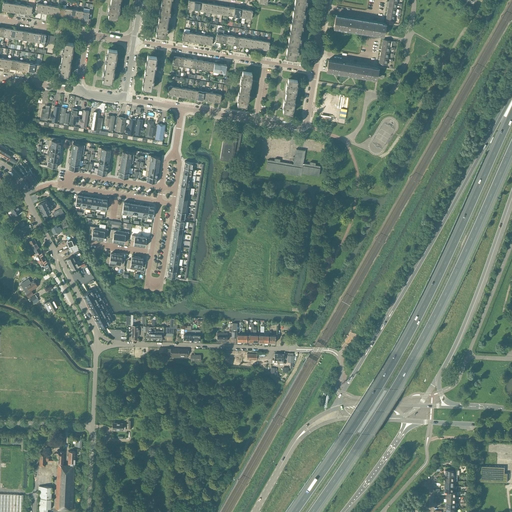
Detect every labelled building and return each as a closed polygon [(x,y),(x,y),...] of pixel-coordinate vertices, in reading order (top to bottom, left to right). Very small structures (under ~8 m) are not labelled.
[(120,1),(111,0),(110,7),(109,7),(108,10),(109,10),(108,17),(113,17),(113,18),(114,18),(114,17),(117,18),(118,11),(119,11),(119,8),(120,1)] [(170,4),(161,2),(160,9),(159,9),(159,12),(160,12),(158,19),(167,20),(168,14),(170,14),(170,11),(169,11),(170,4)] [(294,5),(293,13),(292,18),(302,20),(303,15),(304,15),(304,12),(303,12),(304,7),(294,5)] [(334,27),(350,29),(352,18),(345,17),(343,16),(343,17),(335,16),(334,27)] [(292,18),(290,30),(300,32),(301,27),(302,27),(302,25),(301,24),(302,20),(292,18)] [(350,29),(367,32),(368,21),(361,20),(361,19),(359,19),(352,18),(350,29)] [(167,20),(158,19),(157,25),(156,28),(157,28),(156,35),(165,37),(166,30),(167,30),(167,27),(166,27),(167,20)] [(368,21),(367,32),(383,35),(385,24),(378,23),(378,22),(376,22),(375,22),(368,21)] [(217,33),(216,41),(222,42),(223,34),(224,30),(221,29),(221,30),(218,29),(217,33)] [(290,30),(288,43),(298,45),(299,40),(300,40),(300,37),(299,37),(300,32),(290,30)] [(61,58),(70,59),(71,53),(72,53),(72,50),(73,43),(64,41),(63,48),(62,48),(61,51),(62,51),(61,58)] [(288,43),(286,57),(296,58),(297,52),(298,52),(298,50),(297,49),(298,45),(288,43)] [(105,65),(114,67),(115,60),(116,60),(116,57),(117,50),(108,49),(107,55),(106,55),(105,58),(106,58),(105,65)] [(145,71),(154,73),(155,66),(156,67),(156,64),(155,63),(156,57),(147,55),(146,62),(145,65),(146,65),(145,71)] [(70,59),(61,58),(60,64),(59,64),(59,67),(60,67),(59,74),(68,76),(69,69),(70,66),(69,66),(70,59)] [(328,60),(326,71),(343,73),(345,62),(338,61),(335,60),(335,61),(328,60)] [(343,73),(359,76),(361,65),(354,64),(354,63),(352,63),(345,62),(343,73)] [(226,64),(220,63),(219,71),(225,72),(224,77),(227,77),(228,72),(225,72),(226,64)] [(114,67),(105,65),(104,72),(103,72),(103,74),(104,75),(102,82),(111,83),(112,76),(113,76),(114,73),(113,73),(114,67)] [(361,65),(359,76),(376,79),(378,68),(371,67),(371,66),(368,66),(361,65)] [(154,73),(145,71),(144,78),(143,78),(143,81),(142,88),(151,90),(152,83),(153,83),(154,80),(153,80),(154,73)] [(240,87),(249,89),(250,82),(251,82),(251,79),(250,79),(252,72),(243,71),(241,78),(240,78),(240,80),(241,81),(240,87)] [(286,95),(294,96),(296,90),(297,87),(296,87),(297,80),(288,78),(287,85),(286,85),(286,88),(287,88),(286,95)] [(249,89),(240,87),(239,94),(238,94),(237,97),(238,97),(237,104),(246,105),(247,98),(248,99),(249,96),(248,95),(249,89)] [(294,96),(286,95),(284,101),(283,101),(283,104),(284,104),(283,111),(292,113),(293,106),(294,106),(294,103),(293,103),(294,96)] [(42,107),(40,118),(47,120),(50,104),(46,104),(45,107),(42,107)] [(60,106),(54,105),(53,112),(51,112),(50,118),(52,118),(51,121),(57,122),(60,106)] [(66,107),(62,106),(59,122),(68,123),(69,112),(65,111),(66,107)] [(78,108),(72,107),(70,123),(75,124),(76,120),(78,121),(79,115),(77,114),(78,108)] [(82,118),(80,117),(79,124),(81,124),(81,126),(86,127),(89,109),(83,108),(82,118)] [(100,111),(94,110),(91,128),(97,129),(97,127),(101,128),(102,117),(99,116),(100,111)] [(115,115),(107,114),(106,125),(109,126),(108,130),(112,131),(115,115)] [(115,133),(118,134),(123,134),(126,118),(118,117),(115,133)] [(136,118),(130,117),(129,125),(126,124),(125,132),(128,132),(128,133),(134,134),(136,118)] [(143,119),(138,118),(135,134),(141,135),(141,131),(143,131),(144,127),(142,127),(143,119)] [(154,120),(148,120),(145,136),(152,137),(154,124),(153,124),(154,120)] [(154,140),(157,140),(162,141),(165,124),(157,123),(154,140)] [(241,133),(229,131),(220,129),(219,139),(223,140),(220,158),(219,159),(233,161),(232,161),(233,155),(237,156),(241,133)] [(49,140),(48,145),(60,147),(61,141),(60,141),(60,139),(57,138),(51,137),(50,137),(50,140),(49,140)] [(0,155),(2,157),(5,152),(7,154),(8,152),(0,146),(0,155)] [(266,169),(301,175),(301,172),(319,175),(320,168),(320,166),(315,165),(315,163),(310,162),(309,164),(304,163),(303,163),(305,150),(296,149),(295,157),(293,157),(292,159),(294,160),(294,164),(280,162),(280,159),(275,158),(274,161),(267,160),(267,162),(266,169)] [(11,154),(8,152),(7,154),(5,152),(2,157),(8,161),(11,156),(10,156),(11,154)] [(29,173),(23,177),(28,185),(31,183),(33,186),(38,183),(36,180),(35,181),(29,173)] [(38,204),(43,215),(51,211),(46,201),(38,204)] [(9,209),(14,216),(17,214),(18,214),(20,213),(20,212),(21,212),(15,202),(8,205),(7,204),(3,206),(6,211),(9,209)] [(61,208),(54,212),(57,217),(64,214),(61,208)] [(186,219),(187,213),(177,211),(176,218),(186,219)] [(65,220),(65,219),(60,222),(61,224),(59,224),(61,227),(62,226),(63,229),(68,226),(68,227),(70,226),(67,219),(65,220)] [(174,226),(184,228),(185,222),(186,222),(186,221),(175,220),(174,226)] [(29,228),(28,225),(19,230),(21,233),(24,231),(29,228)] [(50,227),(53,234),(56,232),(57,234),(60,233),(59,232),(62,231),(60,228),(59,226),(57,227),(55,225),(50,227)] [(94,239),(97,240),(99,228),(90,226),(89,235),(92,235),(91,238),(94,239)] [(108,229),(99,228),(97,240),(100,240),(103,240),(104,237),(107,237),(108,229)] [(115,243),(118,243),(120,231),(111,229),(110,238),(113,238),(112,242),(115,242),(115,243)] [(120,231),(118,243),(121,244),(121,243),(124,243),(125,240),(128,241),(129,232),(120,231)] [(136,246),(139,246),(141,236),(132,235),(131,241),(134,242),(133,245),(136,245),(136,246)] [(145,243),(148,244),(149,238),(141,236),(139,246),(142,247),(142,246),(145,247),(145,243)] [(29,241),(36,254),(41,251),(37,245),(34,239),(29,241)] [(72,252),(73,252),(74,255),(75,255),(76,257),(80,254),(78,250),(78,249),(76,245),(68,248),(70,253),(72,252)] [(36,254),(40,260),(44,266),(47,264),(48,264),(41,251),(36,254)] [(115,266),(116,254),(113,253),(113,254),(111,253),(110,257),(107,256),(106,265),(115,266)] [(120,254),(116,254),(115,266),(123,267),(125,259),(122,258),(122,255),(119,255),(120,254)] [(69,265),(75,261),(73,256),(66,259),(69,265)] [(135,269),(137,257),(134,256),(134,257),(131,256),(131,260),(128,259),(127,268),(135,269)] [(140,257),(137,257),(135,269),(144,271),(146,262),(143,262),(143,258),(140,258),(140,257)] [(69,265),(72,270),(78,267),(75,261),(69,265)] [(37,286),(34,280),(30,282),(27,284),(27,285),(26,285),(30,291),(26,293),(28,297),(33,294),(31,290),(37,286)] [(88,292),(82,295),(85,299),(86,300),(99,293),(96,287),(91,290),(90,290),(87,291),(88,292)] [(99,293),(86,300),(86,301),(89,306),(102,299),(99,293)] [(58,308),(53,299),(47,302),(44,304),(49,312),(52,311),(58,308)] [(102,299),(89,306),(91,310),(92,311),(105,304),(102,299)] [(105,304),(92,311),(92,313),(94,317),(108,310),(105,304)] [(108,310),(94,317),(96,322),(97,323),(111,315),(108,310)] [(111,315),(97,323),(98,324),(100,329),(106,326),(109,325),(109,324),(114,321),(111,315)] [(231,338),(236,338),(236,332),(237,332),(237,323),(232,323),(230,323),(228,323),(228,327),(230,327),(230,328),(231,328),(231,330),(229,330),(229,332),(231,332),(232,332),(231,338)] [(154,339),(155,330),(155,331),(148,331),(148,326),(145,326),(145,333),(147,333),(147,338),(154,339)] [(181,329),(181,334),(183,334),(183,339),(183,340),(192,340),(192,334),(192,326),(187,326),(187,327),(184,327),(184,329),(181,329)] [(162,339),(162,338),(162,335),(163,335),(163,330),(155,330),(154,339),(162,339)] [(227,333),(224,333),(216,333),(216,341),(227,341),(227,333)] [(188,355),(188,349),(159,348),(159,357),(187,357),(187,355),(188,355)] [(284,354),(279,354),(274,353),(274,362),(283,363),(284,354)] [(67,456),(67,457),(68,458),(68,465),(75,465),(76,451),(75,451),(68,451),(68,456),(67,456)] [(40,452),(39,466),(40,466),(45,466),(45,461),(52,462),(53,458),(45,458),(45,452),(40,452)] [(477,477),(506,479),(507,470),(504,470),(504,464),(477,463),(477,477)] [(55,495),(55,496),(56,496),(56,509),(72,510),(73,510),(75,465),(68,465),(63,464),(63,465),(58,464),(57,467),(56,495),(55,495)] [(38,491),(40,491),(38,511),(42,511),(43,508),(45,508),(45,500),(51,501),(52,487),(39,486),(38,491)] [(0,511),(22,511),(23,495),(0,494),(0,511)] [(47,511),(48,508),(51,508),(51,501),(45,500),(45,508),(43,508),(42,511),(47,511)]
